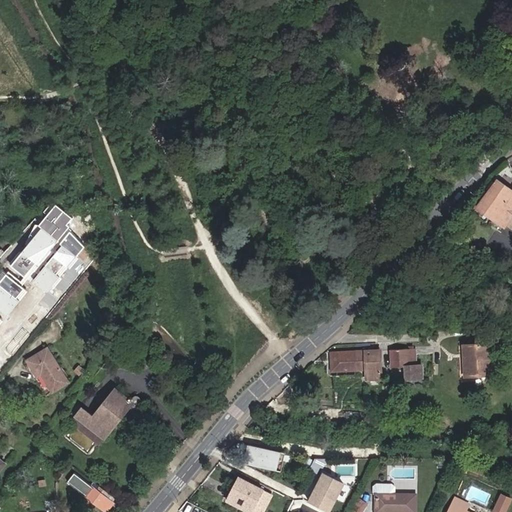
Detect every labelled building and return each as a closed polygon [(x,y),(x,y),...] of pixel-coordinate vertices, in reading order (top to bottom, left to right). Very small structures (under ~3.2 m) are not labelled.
[(511,230),(511,191),(497,180),(478,207),(511,230)] [(491,374),(490,344),(464,345),(465,376),(491,374)] [(69,382),(48,348),(27,361),(37,376),(41,373),(53,392),(69,382)] [(417,366),(416,348),(391,349),(392,367),(406,366),(406,378),(423,378),(423,366),(417,366)] [(331,370),(366,370),(366,375),(382,374),(381,349),(331,352),(331,370)] [(79,404),(67,419),(74,425),(96,442),(99,444),(103,439),(104,440),(133,402),(115,388),(94,415),(79,404)] [(249,444),(244,462),(269,468),(273,449),(249,444)] [(269,468),(276,469),(281,451),(273,449),(269,468)] [(315,506),(327,511),(328,511),(343,484),(324,474),(314,494),(314,496),(319,499),(315,506)] [(243,479),(232,501),(253,511),(255,511),(267,491),(243,479)] [(416,511),(416,493),(393,494),(393,482),(376,482),(375,511),(416,511)] [(106,511),(114,503),(91,485),(84,494),(106,511)] [(266,511),(275,496),(267,491),(255,511),(266,511)] [(314,494),(309,502),(315,506),(319,499),(314,496),(314,494)] [(502,494),(494,511),(504,511),(511,498),(502,494)] [(364,500),(358,497),(351,509),(356,511),(362,511),(366,507),(361,504),(364,500)] [(469,511),(466,510),(469,504),(455,497),(447,511),(469,511)]
